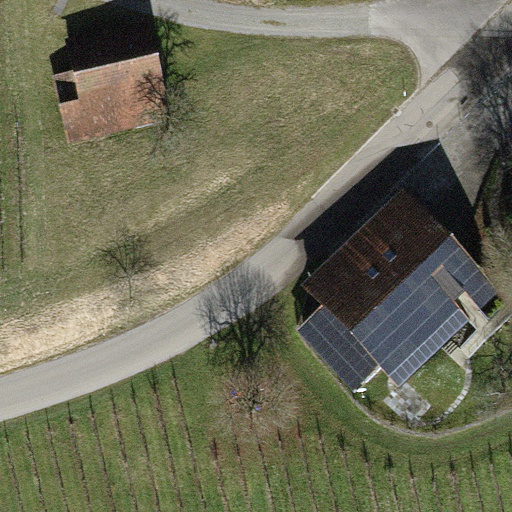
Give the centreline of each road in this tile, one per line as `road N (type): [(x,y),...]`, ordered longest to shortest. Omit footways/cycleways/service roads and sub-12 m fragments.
road 1 (unclassified): [(214,312),(325,223),(511,37)]
road 2 (track): [(497,50),(397,21),(280,23),(148,0)]
road 3 (track): [(214,312),(359,441),(458,452),(511,426)]
road 4 (unclassified): [(214,312),(140,351),(0,399)]
